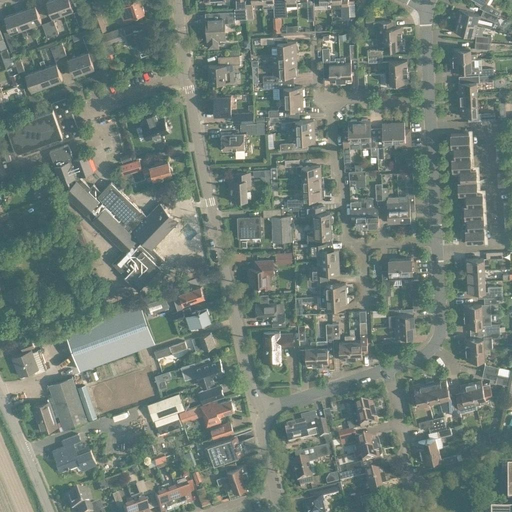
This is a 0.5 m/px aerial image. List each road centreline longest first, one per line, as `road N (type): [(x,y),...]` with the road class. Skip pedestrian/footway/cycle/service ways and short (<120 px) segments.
road 1 (residential): [(263,409),(239,342),(188,74)]
road 2 (residential): [(386,369),(416,359),(438,333),(435,243)]
road 3 (residential): [(330,104),(345,237),(362,246)]
road 4 (residential): [(435,243),(427,100)]
road 5 (residential): [(263,409),(386,369)]
road 6 (unclassified): [(49,511),(0,398)]
